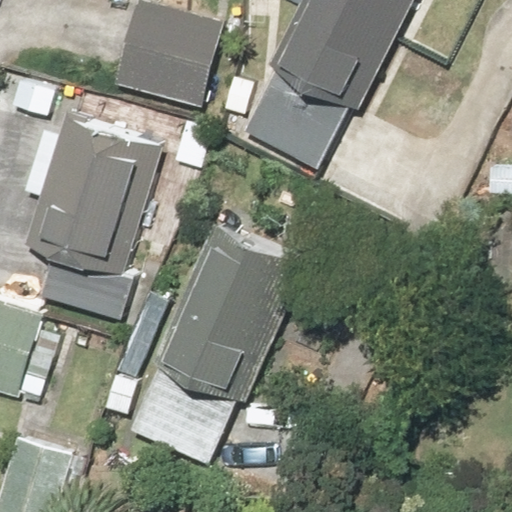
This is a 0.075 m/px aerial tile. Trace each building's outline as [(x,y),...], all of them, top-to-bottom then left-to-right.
[(439,0),(330,0),(297,57),(380,104),(439,0)] [(145,10),(124,85),(211,109),(236,17),(175,1),(171,17),(145,10)] [(122,298),(160,139),(59,115),(21,273),(122,298)] [(337,284),(237,232),(173,352),(273,404),(337,284)] [(50,316),(0,302),(0,398),(28,406),(32,391),(51,396),(66,343),(44,337),(50,316)] [(1,511),(79,511),(95,456),(23,436),(1,511)] [(385,489),(383,511),(465,511),(467,495),(385,489)]
